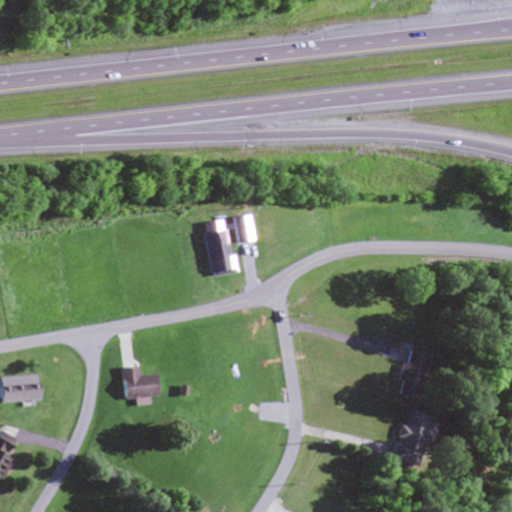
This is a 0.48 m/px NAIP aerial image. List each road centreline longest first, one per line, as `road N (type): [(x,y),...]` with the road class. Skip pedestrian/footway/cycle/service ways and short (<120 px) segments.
road 1 (motorway): [(0,139),(511,84)]
road 2 (motorway): [(511,28),(0,82)]
road 3 (motorway): [(0,142),(334,132),(409,135),(511,155)]
road 4 (residential): [(511,256),(344,252),(236,302),(91,332)]
road 5 (residential): [(91,332),(0,346),(59,477),(88,413),(91,332)]
road 6 (residential): [(273,285),(293,426),(280,475),(257,511)]
